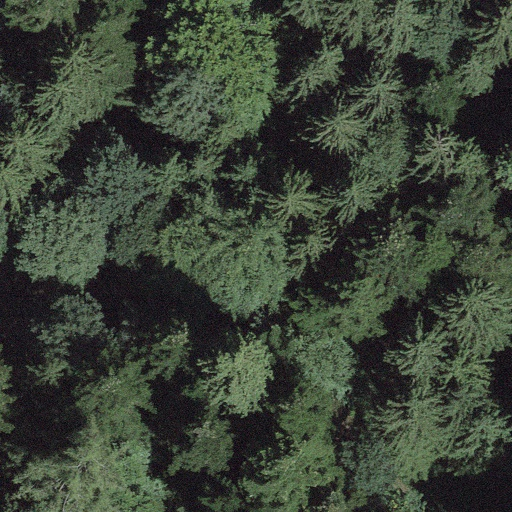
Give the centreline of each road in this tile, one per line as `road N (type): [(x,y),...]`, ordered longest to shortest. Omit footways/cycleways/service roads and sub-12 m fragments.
road 1 (track): [(0,265),(184,316),(386,511)]
road 2 (track): [(0,260),(102,204),(152,0)]
